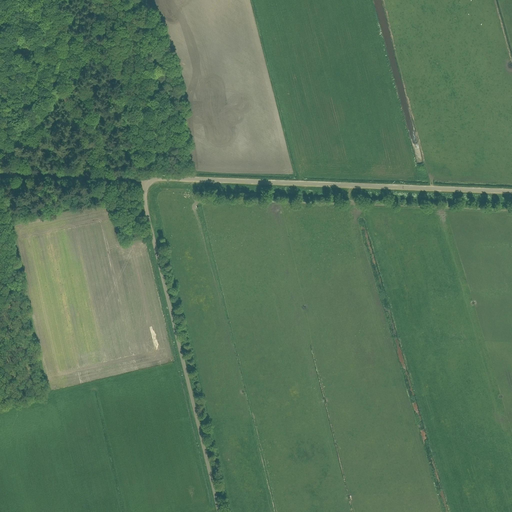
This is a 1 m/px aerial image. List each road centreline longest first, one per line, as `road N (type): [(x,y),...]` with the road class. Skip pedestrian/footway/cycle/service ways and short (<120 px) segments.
road 1 (unclassified): [(144,177),(511,191)]
road 2 (unclassified): [(218,511),(144,177)]
road 3 (unclassified): [(0,171),(144,177)]
